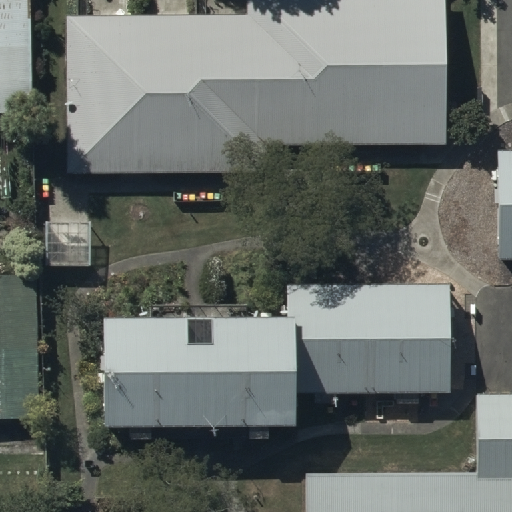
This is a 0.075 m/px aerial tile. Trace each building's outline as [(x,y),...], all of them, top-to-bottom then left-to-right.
[(29,0),(0,0),(0,115),(33,115),(29,0)] [(246,0),(247,16),(66,17),(67,177),(267,176),(267,150),(443,149),(442,0),(246,0)] [(511,155),(498,155),(498,265),(511,265),(511,155)] [(29,206),(0,206),(0,270),(31,269),(29,206)] [(37,280),(0,281),(0,419),(40,419),(37,280)] [(287,326),(101,325),(105,434),(294,435),(294,395),(451,396),(452,291),(288,289),(287,326)] [(479,474),(306,475),(305,511),(511,511),(511,396),(479,396),(479,474)]
